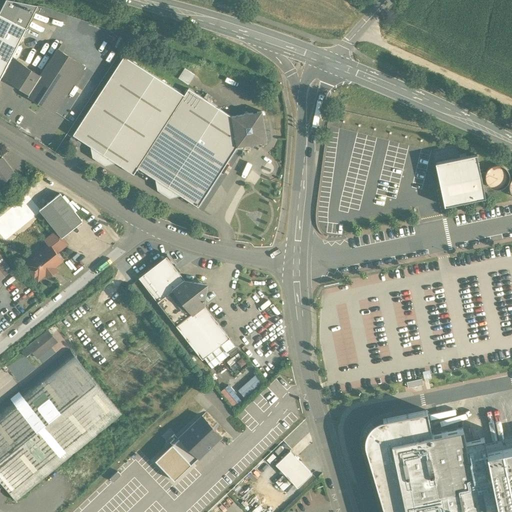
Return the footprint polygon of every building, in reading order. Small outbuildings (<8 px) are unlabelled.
[(37,6),(6,0),(5,0),(0,11),(0,15),(26,29),(37,6)] [(0,15),(0,79),(2,76),(11,58),(26,29),(0,15)] [(29,94),(28,95),(54,112),(83,67),(57,50),(29,94)] [(184,95),(124,56),(73,135),(133,174),(137,167),(198,207),(237,147),(231,116),(188,89),(184,95)] [(21,65),(11,58),(2,76),(10,81),(21,65)] [(40,77),(21,65),(10,81),(29,94),(40,77)] [(195,75),(185,68),(179,78),(188,84),(195,75)] [(262,111),(249,113),(246,112),(244,114),(231,116),(237,147),(248,145),(252,148),(255,144),(267,142),(262,111)] [(436,161),(445,204),(486,195),(477,153),(436,161)] [(0,183),(14,173),(2,157),(0,158),(0,183)] [(496,188),(500,188),(504,186),(508,183),(509,179),(509,175),(508,170),(505,167),(500,165),(496,165),(492,167),(488,170),(487,174),(487,179),(488,183),(491,186),(496,188)] [(82,221),(59,193),(39,210),(56,231),(62,238),(82,221)] [(40,212),(27,195),(0,215),(0,233),(5,240),(40,212)] [(45,246),(42,249),(41,252),(35,257),(32,257),(28,260),(28,263),(26,265),(38,280),(46,274),(48,277),(57,270),(55,267),(62,261),(56,253),(65,246),(65,241),(62,238),(56,231),(45,241),(49,246),(48,247),(45,246)] [(0,253),(0,279),(13,270),(0,253)] [(230,337),(204,304),(206,289),(201,282),(185,280),(167,256),(139,278),(202,359),(204,357),(221,344),(230,337)] [(47,332),(22,352),(25,357),(32,352),(37,358),(52,345),(47,339),(50,336),(47,332)] [(221,344),(204,357),(212,367),(229,354),(228,352),(221,344)] [(236,346),(228,352),(229,354),(231,357),(240,350),(236,346)] [(71,350),(0,406),(0,481),(4,486),(16,501),(123,416),(71,350)] [(257,376),(248,382),(252,387),(261,381),(257,376)] [(422,378),(406,381),(407,387),(423,384),(422,378)] [(235,407),(242,400),(227,385),(220,391),(235,407)] [(511,511),(511,444),(487,450),(484,437),(466,439),(462,426),(431,432),(425,409),(378,419),(370,425),(366,437),(368,447),(385,511),(511,511)] [(221,436),(202,416),(179,437),(198,458),(221,436)] [(164,446),(167,449),(172,444),(179,437),(174,432),(165,441),(167,443),(164,446)] [(172,444),(191,465),(198,458),(179,437),(172,444)] [(191,465),(172,444),(167,449),(155,460),(174,480),(191,465)] [(289,451),(275,464),(297,487),(311,474),(289,451)] [(246,477),(229,489),(233,494),(250,482),(246,477)]
